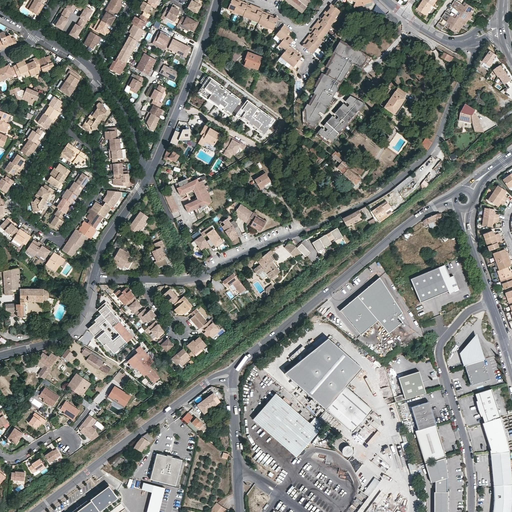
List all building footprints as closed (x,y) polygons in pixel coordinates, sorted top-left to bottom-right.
[(36,0),(30,0),(26,7),(37,14),(38,13),(41,8),(39,6),(41,3),(36,0)] [(70,0),(66,7),(71,11),(72,9),(74,10),(75,7),(79,2),(76,0),(70,0)] [(121,0),(111,0),(107,8),(115,12),(117,14),(121,6),(119,5),(120,3),(121,0)] [(203,2),(199,0),(194,0),(194,2),(191,0),(190,2),(187,8),(197,13),(203,2)] [(231,12),(234,14),(240,0),(239,0),(230,0),(227,9),(231,11),(231,12)] [(240,0),(234,14),(238,15),(238,14),(243,16),(248,4),(248,3),(244,2),(240,0)] [(285,0),(302,13),(311,0),(285,0)] [(426,13),(432,3),(427,0),(422,0),(420,4),(417,8),(426,13)] [(473,6),(467,2),(465,5),(463,4),(457,0),(454,0),(453,2),(469,12),(471,9),(473,6)] [(148,18),(150,14),(147,13),(151,6),(147,3),(143,1),(141,4),(139,9),(144,11),(142,15),(148,18)] [(79,2),(75,7),(82,11),(86,6),(79,2)] [(469,12),(453,2),(452,4),(451,5),(458,10),(461,11),(459,14),(465,18),(467,16),(469,17),(470,18),(472,14),(471,14),(469,12)] [(250,5),(248,4),(243,16),(251,19),(256,6),(252,4),(251,3),(250,5)] [(335,18),(340,11),(333,5),(331,4),(328,7),(326,11),(335,18)] [(83,15),(81,17),(87,20),(93,10),(86,6),(82,11),(81,14),(83,15)] [(259,7),(256,6),(251,19),(258,22),(263,11),(263,10),(261,9),(262,8),(259,7)] [(66,7),(61,15),(67,18),(71,11),(66,7)] [(177,10),(173,8),(171,7),(170,10),(166,8),(162,15),(174,22),(179,11),(177,10)] [(107,8),(106,8),(102,15),(104,16),(101,21),(108,25),(111,26),(114,20),(113,20),(115,17),(113,16),(115,12),(107,8)] [(258,22),(258,23),(261,25),(261,26),(265,28),(271,14),(267,13),(263,11),(258,22)] [(334,23),(337,20),(335,18),(326,11),(323,14),(320,17),(322,18),(331,26),(333,22),(334,23)] [(465,18),(459,14),(458,14),(455,17),(453,16),(446,11),(444,14),(459,24),(461,21),(463,22),(464,23),(467,20),(465,18)] [(385,18),(396,27),(399,22),(388,13),(386,16),(385,16),(385,18)] [(268,29),(269,28),(272,29),(274,26),(277,28),(280,22),(281,21),(277,19),(277,17),(274,16),(271,14),(265,28),(268,29)] [(459,24),(444,14),(442,16),(442,17),(449,22),(451,24),(449,27),(455,31),(456,29),(459,24)] [(66,20),(67,18),(61,15),(55,25),(62,29),(67,21),(66,20)] [(139,19),(135,16),(132,22),(131,23),(133,24),(142,29),(148,18),(142,15),(141,15),(139,19)] [(198,23),(186,16),(185,18),(183,17),(182,16),(177,25),(181,27),(182,25),(193,32),(198,23)] [(83,27),(87,20),(81,17),(77,24),(83,27)] [(326,33),(331,26),(322,18),(320,20),(318,19),(317,21),(315,24),(326,33)] [(108,25),(101,21),(99,19),(93,29),(106,36),(108,34),(109,32),(107,31),(106,28),(108,25)] [(288,27),(284,24),(280,22),(277,28),(279,30),(276,34),(279,37),(279,39),(281,41),(287,33),(291,29),(288,27)] [(83,27),(77,24),(76,26),(74,25),(70,33),(77,37),(83,27)] [(129,36),(138,42),(144,30),(142,29),(133,24),(130,31),(129,32),(131,33),(129,36)] [(326,33),(315,24),(313,26),(311,28),(312,30),(311,31),(312,32),(321,39),(323,41),(324,42),(329,35),(326,33)] [(102,37),(91,31),(84,44),(93,49),(96,45),(98,41),(98,40),(100,41),(102,37)] [(158,31),(152,44),(165,50),(171,38),(158,31)] [(3,32),(0,32),(0,36),(1,40),(5,47),(8,46),(7,44),(9,43),(10,45),(11,45),(16,43),(14,37),(11,38),(10,35),(3,32)] [(306,38),(318,47),(323,41),(321,39),(312,32),(311,34),(310,34),(308,36),(306,38)] [(288,46),(289,45),(294,39),(287,33),(281,41),(278,45),(281,48),(282,47),(286,50),(288,46)] [(125,48),(132,53),(138,42),(129,36),(126,42),(125,43),(127,44),(125,48)] [(313,54),(318,47),(306,38),(304,41),(303,42),(302,43),(302,44),(302,45),(313,54)] [(177,41),(172,39),(168,48),(172,50),(171,52),(176,54),(180,56),(181,54),(186,56),(190,47),(185,45),(185,44),(178,40),(177,41)] [(340,39),(339,41),(354,50),(356,48),(340,39)] [(354,50),(339,41),(333,52),(335,53),(327,67),(330,69),(327,75),(324,73),(316,87),(313,92),(316,94),(310,105),(307,103),(302,111),(302,120),(312,126),(322,116),(318,114),(319,111),(323,113),(333,96),(334,94),(337,96),(339,93),(336,91),(338,88),(336,86),(339,82),(341,83),(344,77),(352,63),(355,64),(362,68),(368,58),(363,55),(364,53),(356,48),(354,50)] [(284,52),(280,56),(278,59),(284,65),(287,61),(296,50),(294,49),(291,46),(290,47),(288,46),(286,50),(284,52)] [(117,58),(127,63),(132,53),(125,48),(123,47),(119,54),(117,58)] [(497,55),(489,49),(479,64),(481,65),(483,62),(489,66),(494,59),(497,55)] [(296,50),(287,61),(293,67),(301,56),(299,55),(300,54),(299,53),(296,50)] [(258,69),(263,58),(249,52),(246,59),(248,60),(245,66),(250,68),(250,66),(258,69)] [(335,53),(333,52),(325,66),(327,67),(335,53)] [(453,57),(444,52),(440,57),(447,61),(448,60),(450,62),(453,57)] [(148,75),(156,60),(144,53),(136,68),(148,75)] [(364,53),(363,55),(368,58),(362,68),(363,69),(373,58),(364,53)] [(54,67),(49,56),(45,58),(42,59),(41,57),(37,58),(41,68),(43,72),(45,75),(48,74),(48,72),(53,70),(53,69),(53,67),(54,67)] [(37,58),(36,57),(33,59),(34,61),(30,63),(26,64),(28,70),(29,73),(30,76),(38,72),(37,70),(41,68),(37,58)] [(127,63),(117,58),(115,61),(114,61),(112,64),(109,69),(120,75),(127,63)] [(26,64),(24,59),(20,60),(20,61),(16,63),(17,64),(13,65),(13,66),(16,73),(18,77),(22,75),(21,73),(28,70),(26,64)] [(498,62),(494,59),(489,66),(486,69),(491,72),(498,62)] [(158,73),(164,62),(160,60),(155,71),(158,73)] [(355,64),(352,63),(344,77),(347,78),(355,64)] [(1,68),(5,79),(10,78),(9,76),(13,75),(13,74),(16,73),(13,66),(10,67),(10,65),(8,66),(8,65),(7,65),(6,66),(6,67),(4,67),(3,66),(2,66),(2,67),(1,67),(1,68)] [(179,71),(173,68),(174,67),(170,65),(169,68),(164,65),(160,72),(174,80),(179,71)] [(31,77),(43,72),(41,68),(37,70),(38,72),(30,76),(31,77)] [(78,75),(69,69),(63,79),(65,80),(75,87),(77,83),(76,83),(75,82),(77,80),(75,79),(78,75)] [(316,87),(324,73),(322,72),(314,85),(316,87)] [(137,93),(145,78),(137,74),(135,79),(132,77),(127,85),(132,87),(130,90),(137,93)] [(203,85),(199,91),(203,94),(202,95),(208,99),(209,98),(213,101),(212,102),(218,107),(219,106),(223,108),(222,110),(225,112),(226,111),(229,113),(237,103),(239,100),(240,99),(232,93),(231,95),(228,93),(229,91),(223,87),(222,88),(219,87),(220,86),(218,84),(218,83),(209,76),(209,77),(206,74),(200,82),(203,85)] [(511,79),(511,76),(510,74),(502,77),(507,84),(511,79)] [(75,87),(65,80),(59,89),(69,96),(72,91),(73,91),(76,88),(75,87)] [(159,102),(166,88),(159,85),(157,90),(155,89),(150,97),(154,99),(151,103),(153,104),(160,108),(162,103),(159,102)] [(19,86),(10,90),(12,93),(14,93),(17,91),(17,93),(17,94),(18,96),(28,101),(27,103),(31,105),(33,99),(36,100),(38,96),(37,96),(36,96),(38,92),(37,92),(26,87),(25,90),(22,89),(20,89),(19,86)] [(393,113),(404,98),(403,97),(405,93),(397,87),(394,91),(383,107),(393,113)] [(497,89),(492,96),(496,100),(501,93),(497,89)] [(17,91),(14,93),(16,98),(27,103),(28,101),(18,96),(17,94),(17,93),(17,91)] [(203,94),(199,91),(197,93),(211,103),(212,102),(213,101),(209,98),(208,99),(202,95),(203,94)] [(316,94),(313,92),(307,103),(310,105),(316,94)] [(61,101),(53,95),(47,104),(49,105),(59,112),(61,108),(59,107),(58,106),(60,103),(61,101)] [(325,131),(321,127),(316,132),(331,143),(336,138),(334,136),(363,104),(364,103),(350,95),(345,101),(349,104),(347,106),(343,103),(334,113),(338,116),(336,119),(332,115),(323,125),(327,129),(325,131)] [(406,99),(404,98),(393,113),(395,115),(406,99)] [(241,106),(235,114),(239,116),(238,118),(245,122),(246,121),(253,127),(252,128),(259,133),(260,132),(263,134),(270,125),(267,124),(271,119),(266,116),(267,115),(254,105),(253,107),(248,103),(250,102),(246,99),(243,103),(241,106)] [(107,110),(103,107),(103,105),(103,104),(102,103),(101,102),(99,102),(97,102),(96,103),(96,105),(97,108),(94,112),(92,111),(90,114),(99,121),(107,110)] [(160,108),(153,104),(151,109),(150,108),(148,112),(159,117),(163,109),(160,108)] [(336,138),(365,106),(363,104),(334,136),(336,138)] [(58,115),(60,112),(59,112),(49,105),(44,113),(53,119),(56,114),(58,115)] [(473,115),(475,111),(465,105),(460,114),(458,121),(471,125),(475,132),(484,133),(478,119),(473,115)] [(228,116),(229,113),(226,111),(225,112),(222,110),(223,108),(219,106),(218,107),(217,108),(228,116)] [(215,107),(212,111),(216,115),(220,112),(215,107)] [(0,119),(5,122),(9,114),(0,110),(0,119)] [(156,123),(159,118),(159,117),(148,112),(145,118),(150,130),(154,129),(157,124),(156,123)] [(53,119),(44,113),(43,113),(37,122),(47,129),(51,123),(52,124),(54,120),(53,119)] [(99,121),(90,114),(87,117),(87,118),(89,119),(86,122),(85,121),(81,126),(87,130),(96,128),(96,127),(100,121),(99,121)] [(221,133),(205,124),(202,130),(205,132),(204,135),(199,143),(204,146),(208,140),(215,144),(221,133)] [(117,138),(116,126),(106,127),(107,130),(104,131),(105,139),(107,138),(109,138),(117,138)] [(42,131),(37,127),(34,131),(32,129),(26,137),(27,137),(37,144),(39,141),(37,139),(42,131)] [(177,130),(171,142),(177,145),(180,140),(180,138),(190,137),(190,130),(184,131),(183,133),(177,130)] [(420,146),(427,150),(428,150),(428,149),(436,136),(428,131),(420,146)] [(331,143),(316,132),(315,134),(329,145),(331,143)] [(233,138),(234,137),(229,134),(228,136),(222,146),(227,149),(225,151),(232,154),(234,150),(238,152),(240,151),(241,148),(239,147),(240,145),(244,148),(246,144),(239,140),(238,141),(233,138)] [(37,144),(27,137),(23,143),(23,145),(20,150),(27,155),(29,152),(31,153),(37,144)] [(108,146),(108,150),(109,150),(120,148),(119,137),(117,138),(109,138),(109,146),(108,146)] [(77,148),(68,142),(61,151),(64,154),(63,156),(69,160),(77,148)] [(176,161),(181,154),(169,146),(168,149),(165,157),(168,159),(169,158),(171,155),(172,156),(173,160),(176,161)] [(323,156),(313,146),(310,148),(320,159),(323,156)] [(84,153),(77,148),(69,160),(77,166),(78,163),(81,165),(86,165),(85,159),(82,157),(84,153)] [(120,148),(109,150),(109,154),(111,154),(112,163),(117,163),(117,158),(122,157),(121,148),(120,148)] [(350,163),(335,150),(331,155),(340,162),(336,167),(356,184),(360,179),(346,167),(350,163)] [(17,153),(11,162),(21,168),(23,165),(23,164),(21,163),(23,160),(25,158),(17,153)] [(11,162),(9,160),(3,169),(12,175),(14,172),(15,170),(17,171),(18,172),(21,168),(11,162)] [(122,173),(121,162),(117,163),(112,163),(110,163),(110,168),(113,167),(113,169),(113,174),(119,173),(122,173)] [(54,168),(52,171),(64,179),(66,176),(64,175),(67,170),(59,164),(55,169),(54,168)] [(64,179),(52,171),(49,175),(50,176),(47,181),(56,187),(59,182),(61,184),(64,179)] [(264,184),(270,181),(265,172),(254,179),(260,188),(265,185),(264,184)] [(90,178),(82,173),(81,175),(79,173),(73,181),(75,182),(83,187),(90,178)] [(129,186),(128,173),(122,173),(119,173),(119,177),(116,178),(117,184),(129,186)] [(511,177),(510,174),(502,179),(509,188),(511,185),(511,177)] [(13,180),(5,175),(3,179),(1,177),(0,178),(0,188),(5,192),(8,188),(6,187),(8,183),(10,184),(13,180)] [(208,192),(205,186),(201,177),(191,182),(189,183),(187,179),(178,183),(180,187),(177,188),(180,196),(186,193),(194,190),(194,191),(197,198),(198,199),(190,203),(185,205),(188,213),(195,210),(198,208),(200,213),(203,210),(202,207),(205,205),(206,207),(212,202),(208,192)] [(69,190),(78,196),(83,187),(75,182),(69,190)] [(41,186),(36,194),(45,200),(50,193),(51,194),(54,190),(45,184),(43,187),(41,186)] [(497,185),(492,192),(506,201),(508,198),(503,195),(506,191),(497,185)] [(70,202),(72,204),(73,202),(72,201),(74,199),(75,199),(78,196),(69,190),(68,189),(62,197),(70,202)] [(120,191),(107,189),(106,194),(104,197),(102,200),(105,202),(111,206),(112,207),(120,195),(120,191)] [(191,201),(188,194),(194,191),(194,190),(186,193),(188,197),(182,200),(183,201),(188,198),(190,203),(198,199),(197,198),(191,201)] [(506,201),(492,192),(487,199),(496,205),(499,202),(501,203),(503,204),(506,201)] [(43,206),(47,201),(45,200),(36,194),(34,197),(35,198),(33,202),(31,202),(32,211),(39,211),(38,209),(43,208),(43,206)] [(179,211),(171,194),(165,197),(173,214),(179,211)] [(70,202),(62,197),(55,206),(58,208),(63,212),(65,213),(67,209),(66,208),(67,206),(70,202)] [(111,206),(105,202),(102,205),(96,201),(95,202),(91,208),(103,216),(103,217),(111,206)] [(388,213),(386,209),(390,206),(387,202),(382,205),(381,204),(372,211),(379,220),(381,219),(388,213)] [(247,222),(254,212),(241,203),(235,212),(238,214),(242,216),(241,217),(247,222)] [(89,220),(87,223),(95,228),(103,216),(91,208),(89,207),(87,211),(90,213),(87,216),(87,219),(89,220)] [(61,216),(63,212),(58,208),(52,216),(53,217),(49,224),(57,229),(62,221),(61,221),(63,217),(61,216)] [(483,216),(498,218),(499,215),(494,214),(494,209),(484,208),(483,216)] [(252,223),(261,229),(266,221),(257,215),(258,214),(254,211),(254,212),(247,221),(251,224),(252,223)] [(361,214),(359,211),(357,211),(356,212),(343,218),(344,220),(346,224),(357,218),(357,216),(361,214)] [(132,224),(128,229),(135,234),(139,229),(141,231),(146,224),(144,222),(148,217),(140,212),(136,217),(132,224)] [(441,220),(440,214),(436,214),(435,214),(428,217),(427,218),(422,221),(424,226),(429,223),(436,220),(441,220)] [(498,222),(498,218),(483,216),(482,225),(492,226),(493,222),(498,222)] [(18,229),(6,218),(0,223),(0,225),(8,234),(9,233),(13,237),(18,229)] [(238,225),(234,220),(230,222),(227,218),(222,221),(225,224),(222,226),(225,231),(228,229),(232,234),(229,236),(232,240),(238,236),(235,232),(233,229),(234,228),(238,225)] [(371,226),(376,222),(374,218),(368,221),(371,226)] [(95,228),(87,223),(84,220),(81,223),(82,224),(78,230),(86,236),(90,238),(96,229),(95,228)] [(222,241),(212,227),(201,234),(203,236),(210,246),(211,248),(222,241)] [(13,237),(12,238),(20,243),(22,242),(25,244),(30,236),(19,228),(18,229),(13,237)] [(86,236),(78,230),(75,228),(72,233),(71,234),(72,235),(72,236),(71,235),(68,238),(78,245),(81,242),(82,242),(86,236)] [(344,239),(343,237),(338,228),(334,230),(335,231),(327,235),(326,234),(323,236),(323,237),(320,239),(319,238),(316,240),(316,241),(313,243),(318,252),(321,250),(322,251),(325,249),(325,248),(329,246),(329,247),(332,245),(331,242),(335,240),(336,242),(340,240),(340,241),(344,239)] [(485,242),(500,237),(499,233),(494,234),(492,230),(483,234),(485,242)] [(210,246),(203,236),(196,241),(201,248),(204,245),(205,247),(206,248),(210,246)] [(502,240),(500,237),(485,242),(488,250),(498,247),(497,242),(502,240)] [(78,245),(68,238),(64,244),(62,248),(62,250),(72,256),(74,252),(78,245)] [(119,248),(124,241),(118,238),(114,245),(119,248)] [(42,243),(38,241),(37,242),(33,239),(26,249),(34,255),(42,243)] [(158,261),(156,262),(159,268),(164,265),(165,268),(171,264),(169,261),(166,256),(161,247),(164,245),(161,240),(154,244),(157,250),(153,252),(158,261)] [(291,253),(297,259),(302,253),(297,248),(296,247),(296,246),(291,241),(290,242),(285,247),(291,253)] [(49,250),(45,247),(46,246),(42,243),(34,255),(38,257),(40,255),(44,258),(49,250)] [(311,253),(302,244),(297,248),(302,253),(306,257),(311,253)] [(129,258),(125,256),(126,255),(129,256),(131,253),(128,251),(127,253),(121,249),(112,262),(123,268),(129,258)] [(274,260),(271,256),(273,255),(275,253),(272,249),(268,252),(258,260),(272,279),(275,277),(278,274),(280,272),(281,272),(280,270),(273,261),(274,260)] [(496,261),(509,257),(507,253),(506,253),(505,249),(493,253),(496,261)] [(64,259),(53,251),(44,264),(54,270),(58,265),(61,263),(64,259)] [(510,260),(509,257),(496,261),(499,270),(507,267),(511,265),(509,260),(510,260)] [(459,290),(453,276),(449,277),(444,265),(410,279),(420,302),(448,290),(449,294),(459,290)] [(3,271),(3,278),(14,277),(19,277),(19,280),(23,280),(23,275),(19,275),(18,267),(3,271)] [(510,272),(507,267),(499,270),(497,270),(500,280),(511,275),(511,273),(511,271),(510,272)] [(241,294),(246,289),(234,273),(223,281),(227,287),(233,283),(241,294)] [(511,275),(500,280),(504,289),(511,285),(511,275)] [(4,279),(1,279),(1,290),(4,290),(4,295),(13,294),(13,289),(14,289),(14,277),(3,278),(4,279)] [(378,279),(357,295),(378,320),(388,333),(402,322),(398,316),(404,311),(378,279)] [(277,289),(273,284),(268,288),(267,289),(266,290),(266,291),(267,292),(267,293),(269,295),(277,289)] [(20,300),(25,300),(26,300),(27,301),(28,301),(28,300),(33,300),(33,301),(35,301),(35,300),(40,300),(41,301),(43,302),(44,300),(46,299),(47,298),(48,297),(49,296),(49,295),(49,294),(48,293),(48,292),(48,291),(47,291),(47,290),(46,290),(45,289),(44,289),(43,289),(36,289),(36,288),(34,288),(34,289),(29,288),(27,288),(21,288),(19,287),(19,289),(20,300)] [(128,295),(126,293),(129,291),(127,288),(125,289),(120,293),(119,291),(117,291),(113,295),(123,306),(125,304),(133,296),(131,293),(128,295)] [(179,300),(169,288),(163,294),(169,302),(171,301),(174,304),(179,300)] [(357,295),(340,310),(360,335),(378,320),(357,295)] [(137,303),(135,300),(136,300),(133,296),(125,304),(133,313),(141,306),(137,303)] [(183,301),(180,298),(179,300),(174,304),(176,307),(174,309),(177,313),(179,311),(181,313),(182,312),(183,313),(192,306),(187,300),(182,305),(181,303),(183,301)] [(25,317),(25,300),(20,300),(20,304),(17,304),(18,311),(17,311),(17,317),(22,317),(22,319),(26,319),(26,317),(25,317)] [(128,327),(105,302),(104,303),(103,305),(97,310),(101,315),(94,321),(96,323),(88,330),(97,339),(104,346),(104,347),(109,352),(111,350),(115,354),(120,349),(127,343),(136,335),(133,332),(131,333),(126,328),(128,327)] [(150,309),(147,312),(144,308),(137,315),(143,323),(146,320),(148,322),(156,315),(150,309)] [(206,321),(195,309),(190,313),(193,316),(190,319),(199,329),(200,327),(206,321)] [(220,330),(210,319),(206,321),(200,327),(203,331),(204,330),(205,329),(206,331),(205,331),(203,333),(207,338),(209,335),(211,338),(220,330)] [(160,328),(158,325),(154,322),(144,330),(147,333),(150,331),(156,338),(163,332),(160,328)] [(206,344),(199,336),(194,341),(193,339),(187,345),(195,353),(201,348),(206,344)] [(361,368),(328,337),(284,373),(352,432),(372,409),(346,386),(361,368)] [(173,345),(167,339),(164,341),(162,338),(156,343),(159,346),(160,345),(165,352),(173,345)] [(482,360),(476,339),(473,338),(461,353),(464,365),(482,360)] [(97,339),(96,341),(102,348),(104,347),(104,346),(97,339)] [(145,350),(141,346),(136,350),(137,351),(138,352),(136,354),(128,361),(135,369),(137,367),(140,370),(153,384),(161,377),(150,365),(155,361),(151,356),(145,350)] [(100,366),(99,368),(108,373),(111,368),(106,365),(107,363),(105,362),(104,363),(102,362),(103,361),(96,356),(97,354),(85,347),(82,353),(88,356),(87,358),(100,366)] [(191,358),(183,349),(179,352),(180,353),(178,355),(177,354),(171,359),(177,365),(179,363),(182,366),(191,358)] [(67,350),(63,357),(68,361),(73,354),(67,350)] [(60,355),(56,353),(55,355),(51,352),(49,356),(43,352),(38,359),(40,361),(45,365),(43,368),(38,374),(44,379),(52,369),(50,368),(60,355)] [(87,358),(86,360),(99,368),(100,366),(87,358)] [(488,379),(482,360),(464,365),(470,385),(488,379)] [(118,372),(112,378),(118,384),(121,381),(126,375),(123,373),(122,374),(118,372)] [(405,399),(426,393),(421,377),(419,378),(417,372),(398,377),(405,399)] [(70,385),(78,375),(75,373),(68,384),(70,385)] [(86,381),(78,375),(70,385),(79,392),(86,381)] [(128,387),(133,381),(126,375),(121,381),(128,387)] [(82,394),(90,384),(86,381),(79,392),(82,394)] [(113,386),(105,399),(106,400),(121,409),(122,409),(129,397),(130,396),(115,386),(113,386)] [(39,395),(44,399),(47,401),(45,402),(52,407),(59,398),(45,388),(39,395)] [(500,417),(492,388),(475,393),(477,400),(476,401),(476,402),(476,403),(476,404),(477,404),(477,405),(477,406),(477,407),(478,408),(478,409),(478,410),(478,411),(479,412),(479,413),(480,414),(481,416),(482,415),(484,422),(500,417)] [(318,431),(310,424),(275,393),(266,405),(253,419),(276,440),(296,456),(299,452),(312,439),(318,431)] [(194,406),(201,415),(217,404),(211,395),(208,397),(194,406)] [(78,403),(85,408),(89,404),(81,398),(78,403)] [(60,410),(64,413),(67,415),(66,417),(73,422),(79,412),(65,402),(60,410)] [(436,424),(430,405),(425,402),(411,407),(418,430),(436,424)] [(320,416),(336,429),(340,424),(325,410),(320,416)] [(36,429),(38,425),(40,422),(42,423),(43,424),(45,421),(34,413),(32,416),(33,416),(28,423),(36,429)] [(187,413),(182,419),(198,433),(200,431),(198,429),(203,424),(194,416),(193,418),(187,413)] [(91,427),(89,425),(94,419),(89,415),(78,428),(81,430),(84,433),(83,434),(88,438),(89,438),(91,441),(98,436),(95,431),(96,430),(91,427)] [(316,417),(310,424),(318,431),(324,424),(316,417)] [(484,422),(482,423),(487,439),(490,439),(491,450),(490,450),(490,453),(509,451),(509,447),(508,448),(507,441),(508,437),(500,417),(484,422)] [(445,456),(436,424),(418,430),(415,431),(425,462),(445,456)] [(13,428),(6,438),(15,444),(22,434),(13,428)] [(148,447),(154,437),(148,432),(142,436),(141,437),(140,438),(136,442),(134,447),(142,451),(145,446),(148,447)] [(304,456),(316,442),(312,439),(299,452),(304,456)] [(353,451),(353,449),(352,448),(350,447),(349,446),(347,446),(345,447),(344,448),(343,449),(343,451),(343,453),(344,455),(345,456),(346,457),(348,457),(350,456),(352,456),(353,454),(353,453),(353,451)] [(44,455),(49,462),(60,455),(56,449),(53,451),(52,450),(44,455)] [(511,480),(509,451),(490,453),(494,485),(511,483),(511,480)] [(253,463),(263,471),(271,460),(261,452),(253,463)] [(157,453),(150,479),(175,485),(182,459),(172,457),(172,455),(167,454),(167,455),(157,453)] [(448,478),(445,456),(425,462),(431,481),(436,481),(436,492),(434,492),(434,511),(447,511),(448,491),(446,491),(446,478),(448,478)] [(121,462),(117,458),(112,463),(115,467),(121,462)] [(29,467),(33,473),(44,466),(39,459),(32,464),(29,467)] [(12,471),(11,479),(24,480),(25,471),(15,470),(15,472),(12,471)] [(158,511),(165,487),(143,482),(141,489),(151,492),(146,511),(158,511)] [(511,511),(511,509),(511,483),(494,485),(495,501),(493,511),(511,511)] [(99,511),(117,497),(108,485),(90,499),(90,500),(88,502),(86,500),(70,511),(99,511)] [(379,489),(355,510),(356,511),(393,511),(394,511),(400,511),(397,508),(395,510),(394,497),(385,497),(383,499),(383,498),(379,493),(381,491),(379,489)] [(306,511),(305,493),(283,495),(283,511),(306,511)] [(221,511),(225,509),(217,502),(209,511),(221,511)]
